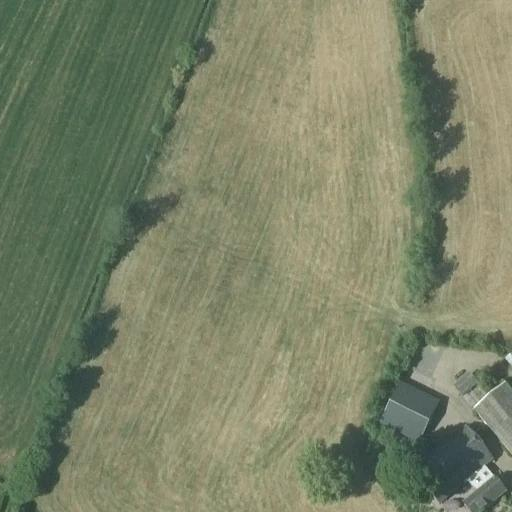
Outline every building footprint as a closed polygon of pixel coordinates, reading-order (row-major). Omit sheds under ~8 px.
[(475,348),(477,286),(446,285),(444,347),(475,348)] [(461,351),(465,369),(491,364),(487,346),(461,351)] [(453,390),(462,401),(478,386),(470,376),(453,390)] [(386,422),(416,441),(438,405),(407,386),(386,422)] [(511,459),(511,397),(505,389),(472,415),(510,461),(511,459)] [(493,483),(482,471),(492,463),(466,430),(412,474),(439,507),(464,486),(474,497),(462,507),(465,511),(487,511),(507,495),(496,481),(493,483)]
